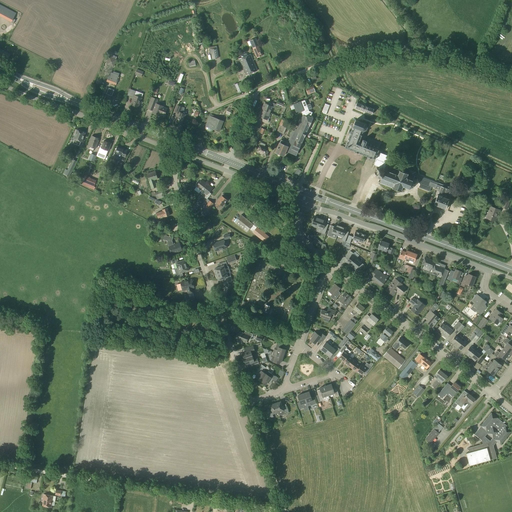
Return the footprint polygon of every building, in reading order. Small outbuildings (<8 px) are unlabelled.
[(256,58),(262,55),(258,46),(259,45),(256,38),(249,41),(256,58)] [(0,58),(7,62),(11,55),(0,49),(0,58)] [(212,59),(219,58),(217,49),(210,50),(212,59)] [(242,58),(239,59),(246,75),(257,71),(250,55),(247,56),(247,54),(245,54),(242,55),(241,57),(242,58)] [(113,67),(116,60),(109,57),(106,64),(113,67)] [(115,85),(118,79),(109,75),(106,82),(115,85)] [(238,93),(243,92),(239,82),(235,84),(238,93)] [(308,95),(315,92),(313,86),(306,89),(308,95)] [(112,96),(114,90),(108,88),(106,94),(102,103),(108,105),(112,96)] [(141,98),(143,94),(138,92),(137,96),(134,95),(136,91),(132,90),(130,97),(133,98),(130,105),(138,108),(141,98)] [(164,116),(167,109),(163,107),(163,106),(156,104),(158,100),(152,98),(149,105),(155,107),(152,113),(159,116),(160,115),(164,116)] [(310,117),(312,113),(309,111),(308,110),(312,108),(310,104),(306,105),(305,100),(293,104),(297,113),(301,111),(303,116),(306,117),(306,116),(310,117)] [(261,110),(269,113),(272,107),(274,108),(275,105),(285,109),(287,106),(277,102),(276,105),(269,102),(268,105),(264,103),(261,110)] [(371,115),(373,109),(357,103),(355,108),(371,115)] [(329,105),(325,104),(321,113),(326,115),(329,105)] [(182,113),(184,108),(178,106),(175,112),(178,113),(175,121),(182,124),(185,114),(182,113)] [(267,120),(269,113),(261,110),(259,116),(263,118),(261,121),(268,123),(269,120),(267,120)] [(219,131),(223,121),(210,116),(206,127),(206,129),(210,131),(212,130),(212,128),(219,131)] [(312,118),(310,117),(306,116),(306,117),(303,116),(296,130),(295,129),(294,131),(305,136),(312,118)] [(363,131),(366,130),(367,127),(366,124),(355,120),(344,148),(375,159),(381,161),(382,159),(378,158),(380,151),(378,150),(365,145),(366,141),(363,140),(361,143),(359,142),(363,131)] [(78,130),(77,130),(73,139),(75,139),(73,143),(79,146),(81,142),(82,142),(85,133),(80,131),(79,130),(78,130)] [(297,152),(305,136),(294,131),(289,143),(287,148),(297,152)] [(95,149),(98,141),(97,141),(98,138),(92,136),(88,146),(95,149)] [(287,148),(289,143),(281,140),(279,143),(275,152),(284,156),(287,148)] [(107,141),(106,141),(105,141),(104,141),(101,148),(102,148),(100,152),(106,155),(111,143),(107,142),(107,141)] [(266,156),(269,149),(259,145),(256,152),(266,156)] [(122,149),(117,148),(116,152),(115,152),(113,156),(120,159),(121,157),(122,157),(122,156),(125,157),(128,150),(122,148),(122,149)] [(69,177),(76,161),(73,160),(67,170),(65,169),(63,174),(69,177)] [(435,188),(437,183),(415,174),(415,176),(414,175),(415,172),(408,169),(407,173),(399,170),(386,165),(384,169),(383,171),(378,169),(376,174),(381,176),(381,178),(379,183),(401,191),(403,186),(409,189),(412,187),(413,184),(412,181),(414,177),(430,183),(429,186),(435,188)] [(151,189),(156,187),(154,180),(158,179),(155,171),(147,174),(151,189)] [(94,187),(96,181),(90,178),(90,177),(85,175),(83,182),(94,187)] [(207,199),(211,194),(209,192),(212,188),(202,180),(196,186),(206,195),(204,197),(207,199)] [(437,183),(435,188),(439,190),(433,205),(445,210),(449,199),(450,197),(448,197),(451,190),(448,189),(448,187),(437,183)] [(157,200),(163,198),(161,191),(155,193),(157,200)] [(222,206),(227,200),(222,196),(217,202),(218,203),(215,206),(218,208),(220,205),(222,206)] [(507,209),(509,202),(504,200),(501,207),(507,209)] [(204,216),(213,204),(209,201),(200,212),(204,216)] [(138,210),(149,214),(151,209),(140,205),(138,210)] [(495,221),(499,210),(491,207),(486,218),(495,221)] [(165,217),(170,216),(167,208),(162,210),(162,211),(156,213),(158,219),(164,217),(165,217)] [(253,225),(253,224),(241,215),(234,223),(246,232),(249,229),(253,225)] [(320,218),(314,216),(311,226),(317,228),(320,218)] [(326,220),(320,218),(317,228),(315,231),(324,234),(328,224),(325,223),(326,220)] [(334,226),(330,225),(328,231),(331,232),(331,234),(337,236),(341,226),(335,223),(334,226)] [(257,228),(253,225),(249,229),(253,232),(265,242),(268,237),(257,228)] [(346,228),(341,226),(337,236),(342,238),(341,241),(345,242),(348,232),(345,231),(346,228)] [(355,231),(352,239),(363,243),(365,235),(355,231)] [(173,245),(172,241),(173,237),(161,235),(161,239),(167,241),(169,246),(169,247),(171,254),(182,251),(179,243),(173,245)] [(218,252),(220,251),(220,250),(226,248),(224,240),(213,244),(215,252),(217,251),(218,252)] [(392,255),(394,249),(388,247),(389,244),(381,241),(378,248),(386,252),(386,251),(389,252),(388,253),(392,255)] [(353,253),(350,251),(345,258),(347,260),(345,262),(350,266),(357,258),(353,254),(353,253)] [(417,255),(406,251),(406,252),(401,251),(399,258),(409,262),(409,260),(414,262),(417,255)] [(228,264),(236,261),(234,255),(226,258),(228,264)] [(357,258),(350,266),(355,270),(357,268),(360,270),(364,265),(361,263),(362,262),(357,258)] [(442,287),(448,271),(444,269),(445,269),(444,269),(445,267),(442,266),(442,265),(436,263),(436,262),(425,258),(422,266),(421,270),(440,277),(437,285),(442,287)] [(177,268),(187,265),(186,262),(185,259),(178,262),(178,259),(177,259),(172,261),(173,264),(175,263),(177,268)] [(216,275),(227,271),(226,268),(227,267),(226,265),(225,262),(222,263),(223,266),(214,269),(215,271),(214,272),(215,274),(216,274),(216,275)] [(182,273),(189,270),(188,268),(187,265),(177,268),(179,273),(176,274),(177,277),(183,275),(182,273)] [(413,267),(405,265),(404,267),(407,269),(406,272),(411,273),(413,267)] [(385,276),(376,269),(371,275),(373,277),(372,279),(381,286),(388,277),(386,276),(385,276)] [(455,269),(454,272),(450,270),(447,279),(451,281),(453,278),(458,280),(456,283),(459,284),(461,278),(459,277),(461,271),(455,269)] [(227,271),(216,275),(217,278),(218,280),(226,278),(227,282),(231,281),(231,279),(229,273),(228,274),(227,271)] [(472,286),(475,277),(468,274),(468,276),(467,279),(464,278),(461,285),(467,288),(468,285),(472,286)] [(192,290),(191,288),(194,288),(192,279),(180,283),(182,291),(187,290),(188,294),(193,293),(192,289),(192,290)] [(401,294),(405,288),(401,285),(401,284),(395,279),(386,290),(393,296),(396,292),(395,291),(396,289),(399,291),(398,292),(401,294)] [(335,300),(339,295),(336,293),(340,288),(334,284),(329,292),(334,296),(332,298),(335,300)] [(344,308),(349,303),(346,301),(350,297),(344,292),(338,300),(343,304),(341,306),(344,308)] [(417,300),(413,297),(409,302),(414,306),(411,310),(417,315),(425,305),(417,300)] [(486,302),(479,297),(477,300),(475,298),(472,301),(475,303),(473,305),(478,309),(476,311),(480,315),(484,309),(481,307),(486,302)] [(359,314),(364,308),(358,303),(353,309),(351,312),(354,315),(357,312),(359,314)] [(433,312),(438,306),(435,303),(430,310),(433,312)] [(336,311),(328,309),(327,312),(322,310),(322,311),(321,310),(320,313),(321,314),(320,316),(325,318),(324,320),(328,322),(330,316),(334,317),(336,311)] [(500,323),(503,319),(500,317),(502,314),(496,310),(489,319),(497,325),(499,322),(500,323)] [(432,327),(439,319),(430,311),(426,316),(429,319),(426,322),(432,327)] [(373,325),(378,319),(372,314),(367,320),(364,324),(369,328),(372,325),(373,325)] [(483,330),(485,326),(484,326),(488,321),(483,317),(477,326),(483,330)] [(347,335),(356,324),(350,319),(341,330),(347,335)] [(457,330),(462,325),(458,321),(453,327),(457,330)] [(445,326),(442,323),(437,329),(444,335),(443,336),(446,339),(453,331),(446,325),(445,326)] [(365,334),(368,330),(362,326),(359,329),(365,334)] [(389,336),(393,332),(387,327),(383,331),(385,333),(384,335),(383,334),(380,338),(384,342),(388,338),(387,338),(389,336)] [(246,335),(238,332),(235,339),(237,339),(238,343),(242,341),(246,343),(247,339),(250,340),(252,334),(247,332),(246,335)] [(319,335),(314,332),(311,335),(312,336),(309,340),(311,342),(311,343),(313,344),(314,344),(315,344),(318,340),(321,342),(325,336),(321,333),(319,335)] [(351,341),(355,336),(350,332),(346,337),(351,341)] [(506,337),(500,333),(494,341),(497,343),(499,341),(497,340),(500,336),(501,337),(504,339),(506,337)] [(455,346),(462,338),(460,336),(458,337),(456,335),(450,342),(455,346)] [(405,349),(408,345),(400,338),(392,346),(396,350),(400,345),(405,349)] [(462,338),(455,346),(461,350),(466,344),(463,341),(465,340),(462,338)] [(503,349),(510,355),(511,351),(511,346),(511,342),(507,338),(503,342),(506,345),(503,349)] [(325,353),(330,346),(325,342),(320,349),(325,353)] [(273,352),(284,356),(286,350),(281,348),(282,345),(277,344),(275,349),(274,349),(273,352)] [(348,356),(349,354),(344,350),(347,347),(344,345),(340,351),(342,353),(339,357),(343,361),(344,361),(348,356)] [(244,359),(252,356),(251,353),(255,352),(253,346),(245,349),(246,352),(242,353),(244,359)] [(330,346),(325,353),(330,357),(333,352),(335,354),(339,349),(335,346),(333,348),(330,346)] [(470,357),(476,349),(473,347),(472,348),(470,347),(465,353),(470,357)] [(398,369),(405,361),(390,348),(383,356),(398,369)] [(476,349),(470,357),(475,361),(481,353),(479,351),(476,349)] [(505,360),(510,355),(503,349),(500,353),(497,351),(493,355),(501,361),(503,358),(505,360)] [(370,350),(369,350),(367,352),(368,353),(367,354),(370,356),(375,360),(377,361),(380,357),(373,352),(371,350),(370,350)] [(271,361),(275,362),(274,364),(280,366),(284,356),(273,352),(272,356),(273,356),(271,361)] [(424,358),(420,354),(415,360),(426,369),(431,363),(424,357),(424,358)] [(252,356),(244,359),(246,364),(250,363),(251,366),(259,363),(257,358),(253,359),(252,356)] [(352,359),(348,356),(344,361),(343,361),(343,362),(347,365),(352,359)] [(351,369),(356,362),(352,359),(347,365),(351,369)] [(488,363),(497,370),(501,365),(494,360),(493,362),(490,361),(488,363)] [(405,380),(417,365),(411,361),(399,375),(405,380)] [(361,365),(356,362),(351,369),(356,372),(357,371),(356,371),(361,365)] [(356,371),(357,371),(361,375),(365,370),(367,372),(371,367),(367,363),(364,366),(362,364),(361,365),(356,371)] [(493,375),(497,370),(488,363),(486,366),(488,367),(486,369),(493,375)] [(261,381),(266,374),(263,372),(266,368),(261,365),(257,371),(260,372),(256,378),(261,381)] [(443,381),(447,376),(439,370),(435,375),(438,377),(436,380),(432,385),(436,389),(440,383),(441,383),(443,381)] [(275,376),(268,372),(266,374),(261,381),(266,385),(270,379),(275,382),(278,378),(275,376)] [(424,386),(430,379),(428,377),(422,384),(424,386)] [(460,387),(454,382),(451,387),(450,386),(450,385),(447,383),(443,389),(445,391),(447,393),(449,391),(454,395),(460,387)] [(325,386),(328,395),(334,393),(335,396),(339,395),(336,389),(333,390),(331,384),(325,386)] [(418,397),(424,389),(418,385),(412,393),(418,397)] [(322,397),(328,395),(325,386),(319,388),(321,394),(316,396),(318,402),(323,400),(322,397)] [(303,394),(306,403),(309,402),(310,405),(316,403),(314,397),(311,398),(309,392),(303,394)] [(475,399),(467,393),(465,397),(461,394),(452,406),(454,408),(457,405),(461,408),(464,404),(465,405),(466,403),(469,405),(471,403),(471,404),(475,399)] [(303,404),(306,403),(303,394),(298,396),(300,402),(297,403),(299,409),(305,407),(303,404)] [(274,404),(277,412),(278,412),(279,416),(288,413),(286,406),(282,407),(280,402),(274,404)] [(269,418),(273,417),(272,414),(277,412),(274,404),(269,406),(271,411),(267,413),(269,418)] [(469,466),(497,458),(493,446),(497,442),(500,445),(511,432),(505,427),(506,426),(497,418),(491,413),(480,426),(481,426),(474,434),(481,440),(482,444),(472,447),(468,448),(469,453),(466,454),(469,466)] [(433,445),(437,448),(451,432),(446,428),(444,430),(443,429),(439,433),(441,435),(437,440),(433,445)] [(430,443),(439,433),(433,429),(425,439),(430,443)] [(36,483),(37,480),(29,478),(28,482),(27,482),(25,488),(31,489),(32,482),(36,483)] [(51,508),(53,496),(43,494),(42,502),(43,502),(42,506),(51,508)]
